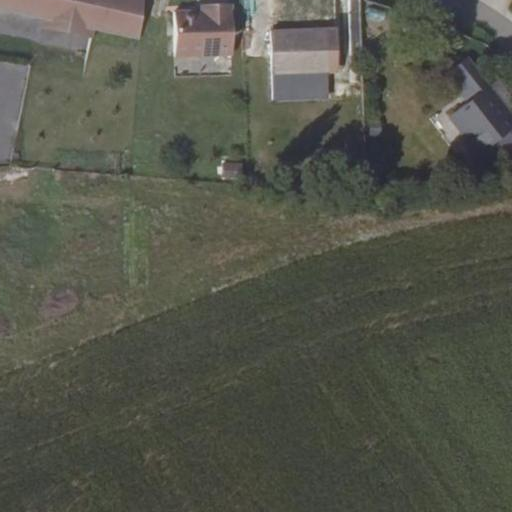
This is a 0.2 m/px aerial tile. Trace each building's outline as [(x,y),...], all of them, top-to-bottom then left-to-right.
[(0,0),(0,7),(43,14),(46,0),(0,0)] [(46,0),(43,14),(41,27),(93,39),(94,31),(137,41),(143,0),(46,0)] [(231,57),(230,8),(201,9),(201,15),(173,16),(174,59),(231,57)] [(334,71),(333,26),(265,27),(266,73),(334,71)] [(511,123),(499,108),(484,89),(461,61),(443,76),(465,104),(448,118),(490,171),(511,153),(511,130),(510,128),(511,126),(511,123)] [(495,80),(484,89),(499,108),(510,99),(495,80)] [(166,88),(138,88),(134,126),(165,127),(166,88)]
